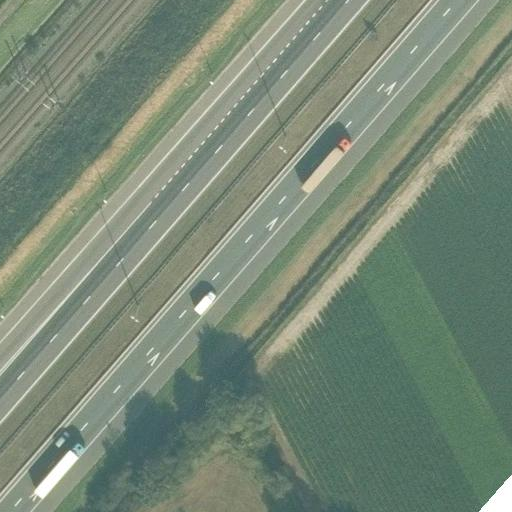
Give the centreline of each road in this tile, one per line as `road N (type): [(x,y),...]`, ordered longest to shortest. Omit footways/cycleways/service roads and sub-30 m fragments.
road 1 (motorway): [(13,511),(459,0)]
road 2 (motorway): [(256,91),(0,390)]
road 3 (motorway): [(256,91),(202,125),(0,355)]
road 4 (motorway): [(338,0),(256,91)]
